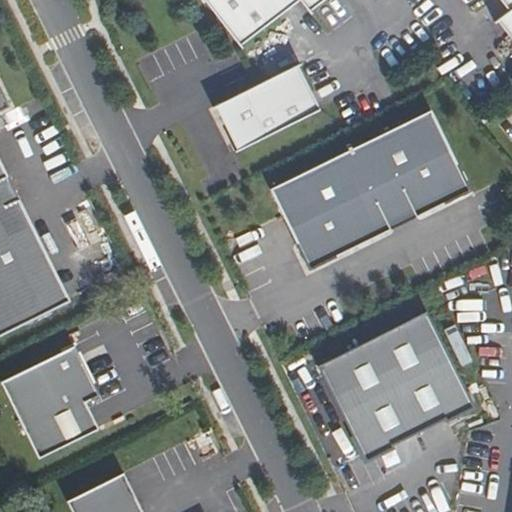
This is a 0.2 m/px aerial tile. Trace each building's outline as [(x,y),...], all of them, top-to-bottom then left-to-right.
[(205,0),(240,45),(299,0),(300,0),(310,12),(325,0),(205,0)] [(511,0),(500,0),(509,11),(497,21),(511,40),(511,0)] [(297,64),(218,104),(240,150),(320,110),(297,64)] [(0,334),(69,300),(0,160),(0,111),(10,107),(0,87),(0,334)] [(269,191),(309,270),(472,189),(432,110),(269,191)] [(316,367),(365,462),(394,447),(393,445),(444,419),(446,421),(474,407),(426,311),(316,367)] [(73,345),(0,382),(38,458),(98,428),(84,400),(97,393),(73,345)] [(394,447),(446,421),(444,419),(393,445),(394,447)] [(142,511),(123,473),(67,501),(72,511),(142,511)]
